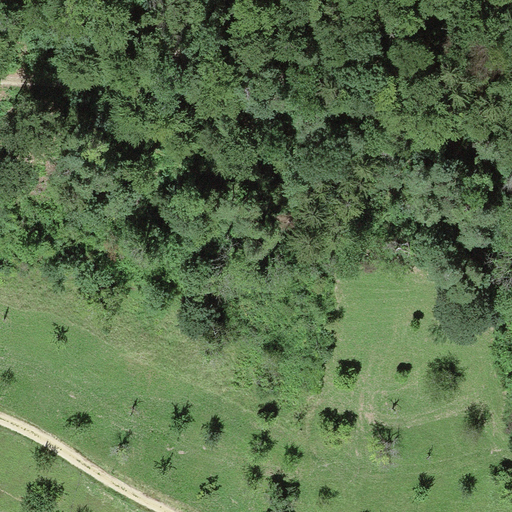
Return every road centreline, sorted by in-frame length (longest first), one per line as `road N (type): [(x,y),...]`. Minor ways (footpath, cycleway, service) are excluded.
road 1 (track): [(171,81),(432,133),(511,126)]
road 2 (track): [(0,419),(165,511)]
road 3 (track): [(171,81),(0,82)]
